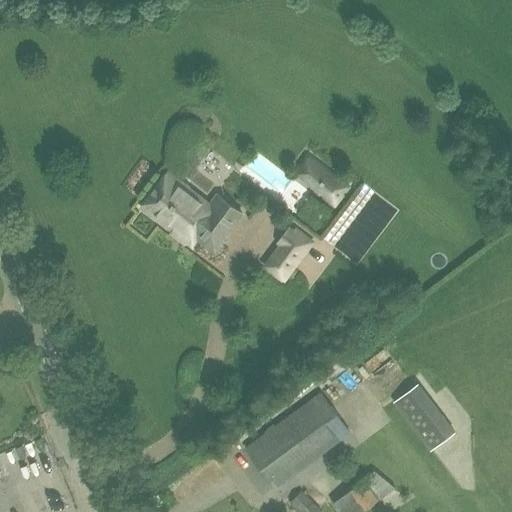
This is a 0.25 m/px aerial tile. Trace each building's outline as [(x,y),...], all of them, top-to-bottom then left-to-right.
[(316,190),(335,205),(349,187),(310,158),(298,174),(317,188),(316,190)] [(210,204),(169,172),(142,207),(192,245),(196,238),(216,253),(228,237),(226,236),(243,214),(217,194),(210,204)] [(288,229),(279,242),(300,258),(310,244),(288,229)] [(431,450),(455,432),(418,383),(394,401),(431,450)] [(276,487),(350,431),(321,392),(246,448),(276,487)] [(37,475),(30,478),(40,498),(47,494),(37,475)] [(339,511),(362,511),(379,499),(364,479),(332,503),(339,511)] [(302,511),(319,511),(322,510),(302,490),(291,501),(302,511)]
